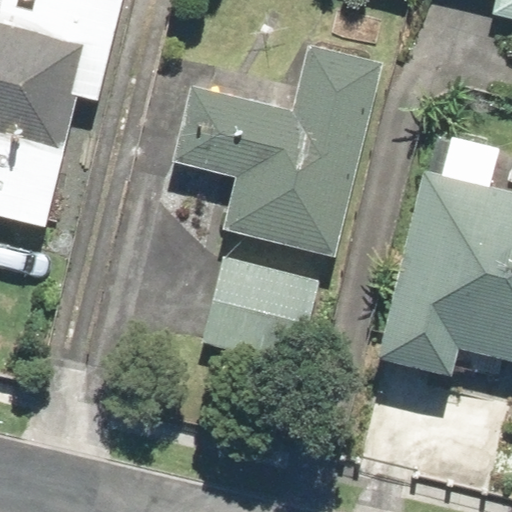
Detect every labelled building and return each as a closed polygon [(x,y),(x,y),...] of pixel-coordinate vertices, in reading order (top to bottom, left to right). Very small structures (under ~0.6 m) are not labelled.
[(123,38),(115,0),(0,0),(0,209),(43,222),(84,86),(107,92),(123,38)] [(511,0),(499,0),(497,11),(511,14),(511,0)] [(387,57),(314,38),(297,104),(207,82),(189,154),(245,168),(231,223),(338,250),(387,57)] [(505,140),(443,126),(393,347),(465,363),(470,339),(511,348),(511,178),(497,175),(505,140)] [(327,274),(222,255),(207,339),(312,358),(327,274)]
